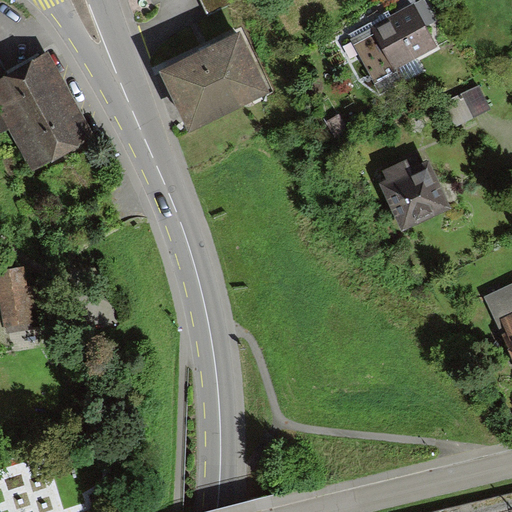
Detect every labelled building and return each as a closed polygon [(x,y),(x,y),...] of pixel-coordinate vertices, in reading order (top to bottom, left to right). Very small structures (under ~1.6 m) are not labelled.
[(236,0),(201,0),(208,14),(237,1),(236,0)] [(396,70),(436,47),(410,1),(370,24),(396,70)] [(239,27),(163,66),(194,127),(270,89),(239,27)] [(92,135),(43,55),(13,74),(0,56),(0,125),(1,125),(29,173),(92,135)] [(379,182),(405,230),(448,207),(421,159),(379,182)] [(91,235),(119,220),(107,197),(79,212),(91,235)] [(31,270),(0,274),(0,293),(5,330),(39,325),(31,270)] [(505,341),(502,343),(511,362),(511,311),(511,312),(511,313),(511,319),(498,326),(505,341)]
